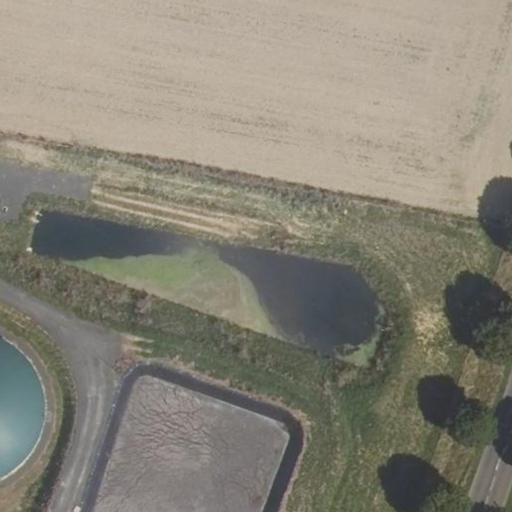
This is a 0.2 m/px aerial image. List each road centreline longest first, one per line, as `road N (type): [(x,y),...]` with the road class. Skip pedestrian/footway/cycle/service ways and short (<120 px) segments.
road 1 (track): [(82,355),(143,353),(302,403),(315,422),(314,455),(294,511)]
road 2 (track): [(0,295),(59,330),(82,355),(90,384),(58,511)]
